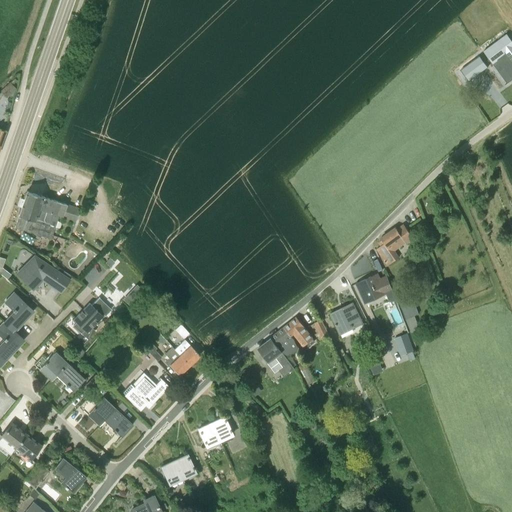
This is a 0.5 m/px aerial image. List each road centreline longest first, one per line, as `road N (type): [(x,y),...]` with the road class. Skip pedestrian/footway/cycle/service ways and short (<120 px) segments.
road 1 (unclassified): [(511,112),(438,170),(313,293)]
road 2 (residential): [(313,293),(215,370),(115,473)]
road 3 (residential): [(115,473),(17,383),(24,354),(88,288)]
road 4 (secondary): [(0,196),(68,0)]
